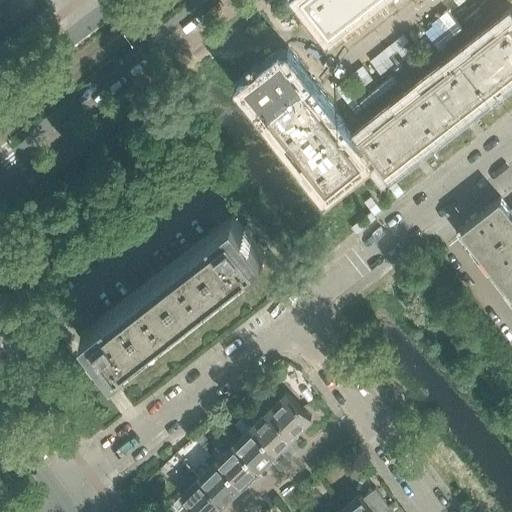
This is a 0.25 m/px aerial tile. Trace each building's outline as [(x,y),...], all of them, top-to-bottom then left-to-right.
[(363,0),(310,0),(330,25),(363,0)] [(511,18),(511,17),(460,57),(487,91),(490,88),(499,80),(511,69),(511,18)] [(322,107),(311,94),(280,54),(248,77),(249,82),(289,134),(322,107)] [(449,119),(472,101),(482,94),(482,95),(487,91),(460,57),(410,96),(437,130),(440,128),(439,127),(449,119)] [(398,158),(421,140),(422,140),(432,133),(432,134),(437,130),(410,96),(358,136),(359,137),(369,150),(385,170),(390,167),(389,166),(399,158),(398,158)] [(361,157),(360,157),(350,144),(342,133),(322,107),(289,134),(327,183),(330,181),(349,167),(361,157)] [(369,150),(359,137),(350,144),(360,157),(369,150)] [(342,196),(360,182),(349,167),(330,181),(342,196)] [(511,210),(501,196),(456,231),(511,302),(511,210)] [(113,371),(225,284),(265,253),(233,212),(230,215),(224,208),(212,217),(218,224),(208,231),(209,233),(107,313),(106,311),(96,319),(91,312),(79,321),(84,328),(81,330),(113,371)] [(312,417),(287,391),(269,410),(293,435),(312,417)] [(269,401),(260,392),(255,396),(265,406),(269,401)] [(265,406),(255,396),(252,399),(260,410),(265,406)] [(293,435),(269,410),(251,426),(276,451),(293,435)] [(235,435),(225,425),(221,429),(230,439),(235,435)] [(276,451),(251,426),(234,443),(259,468),(276,451)] [(230,439),(221,429),(217,433),(226,443),(230,439)] [(201,431),(195,436),(201,444),(208,438),(201,431)] [(259,468),(234,443),(217,460),(241,485),(259,468)] [(241,485),(217,460),(206,471),(202,467),(201,469),(191,460),(187,463),(224,502),(241,485)] [(213,511),(224,502),(187,463),(183,467),(192,478),(188,481),(192,485),(182,495),(164,511),(213,511)] [(369,465),(362,470),(368,478),(375,473),(369,465)] [(375,511),(362,493),(341,508),(344,511),(375,511)]
